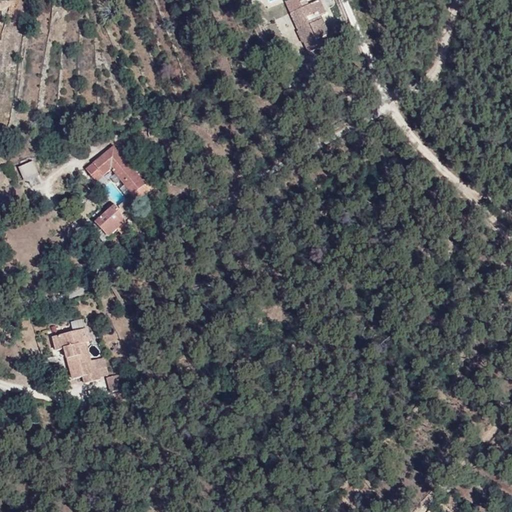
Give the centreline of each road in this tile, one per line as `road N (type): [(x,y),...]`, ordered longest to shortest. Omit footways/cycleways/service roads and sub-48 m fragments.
road 1 (unclassified): [(394,107),(57,296),(0,300)]
road 2 (unclassified): [(511,234),(413,139),(394,107)]
road 3 (unclassified): [(421,511),(511,408)]
road 4 (track): [(454,0),(429,74),(394,107)]
